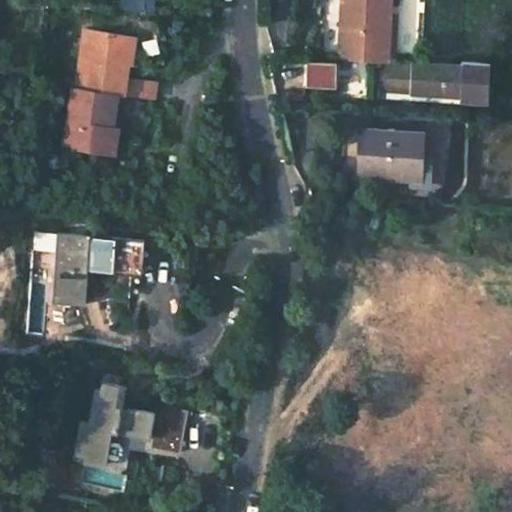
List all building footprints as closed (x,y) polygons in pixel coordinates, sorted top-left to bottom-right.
[(381,0),(332,0),(329,59),(371,61),(378,62),(381,0)] [(135,41),(84,37),(80,98),(121,100),(159,103),(161,84),(129,82),(130,65),(135,61),(135,41)] [(325,59),(293,58),(292,73),(324,75),(325,59)] [(378,62),(371,61),(369,78),(401,78),(402,63),(378,62)] [(408,94),(482,99),(484,66),(453,65),(402,63),(401,78),(399,94),(408,94)] [(80,98),(75,98),(69,157),(109,160),(112,132),(124,133),(125,119),(119,118),(121,100),(80,98)] [(411,133),(352,128),(346,179),(408,184),(411,133)] [(124,133),(112,132),(109,160),(122,161),(124,133)] [(136,237),(58,232),(54,303),(87,305),(90,270),(133,273),(136,237)] [(124,377),(105,373),(103,388),(98,388),(91,421),(82,420),(76,453),(86,455),(85,462),(103,465),(110,430),(144,436),(143,445),(182,453),(190,412),(158,405),(157,412),(119,404),(124,377)]
